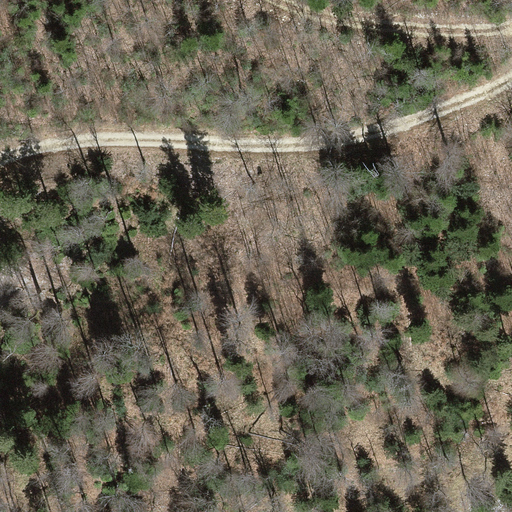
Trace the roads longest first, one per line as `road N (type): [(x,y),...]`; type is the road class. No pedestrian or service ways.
road 1 (track): [(0,159),(87,140),(350,140),(511,79)]
road 2 (track): [(511,26),(337,23),(276,0)]
